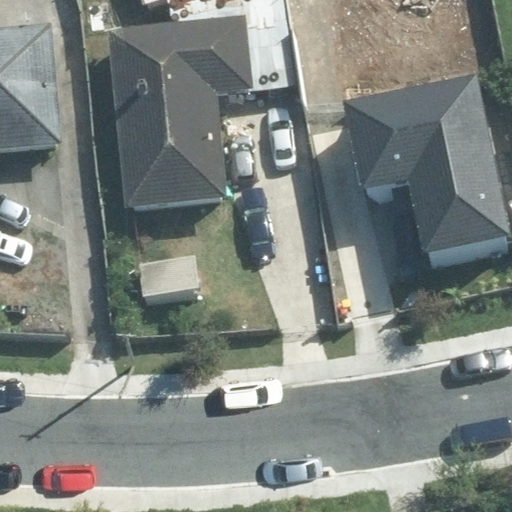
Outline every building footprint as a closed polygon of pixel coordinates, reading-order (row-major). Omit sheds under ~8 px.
[(145,0),(148,10),(172,3),(183,0),(145,0)] [(258,96),(300,92),(287,0),(183,0),(172,3),(174,29),(251,21),(258,96)] [(174,29),(113,35),(131,214),(233,204),(223,99),(258,96),(251,21),(174,29)] [(55,28),(0,33),(0,153),(66,147),(55,28)] [(346,106),(363,180),(393,173),(414,265),(511,243),(511,230),(477,76),(346,106)] [(142,272),(144,308),(202,304),(200,271),(191,271),(189,229),(146,232),(149,272),(142,272)]
